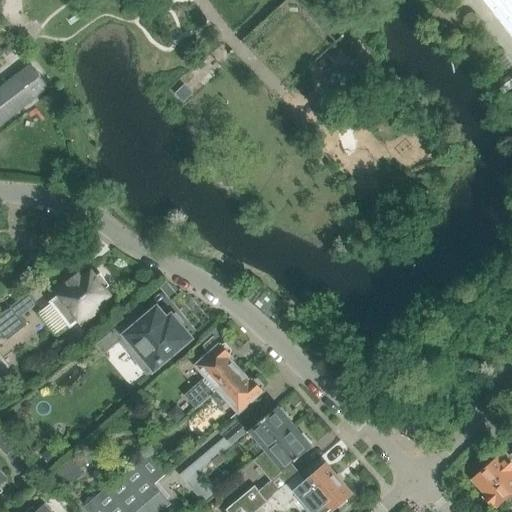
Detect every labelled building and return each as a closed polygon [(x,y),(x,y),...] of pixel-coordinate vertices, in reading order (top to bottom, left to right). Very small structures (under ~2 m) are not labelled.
[(511,0),(481,0),(489,9),(511,37),(511,0)] [(0,129),(50,90),(37,73),(32,68),(0,93),(0,129)] [(329,82),(341,90),(350,76),(338,69),(329,82)] [(181,88),(175,93),(184,102),(189,97),(181,88)] [(7,269),(1,274),(9,284),(15,279),(7,269)] [(100,274),(94,278),(90,272),(79,281),(76,278),(68,285),(66,282),(56,289),(60,294),(50,302),(71,329),(81,321),(84,325),(99,314),(93,307),(109,295),(104,290),(109,286),(100,274)] [(19,316),(36,303),(28,294),(0,316),(0,337),(3,336),(7,341),(26,325),(19,316)] [(136,310),(111,331),(120,341),(147,372),(185,338),(164,316),(160,320),(150,308),(142,315),(136,310)] [(227,343),(223,344),(215,336),(204,346),(210,353),(196,366),(207,377),(186,396),(197,408),(210,396),(240,369),(230,357),(232,355),(231,353),(233,350),(227,343)] [(252,378),(250,380),(240,369),(210,396),(221,408),(229,401),(239,413),(264,391),(262,389),(265,386),(258,379),(254,380),(252,378)] [(296,397),(289,402),(295,408),(301,402),(296,397)] [(177,407),(167,415),(175,425),(185,416),(177,407)] [(278,407),(251,430),(261,443),(268,450),(295,427),(288,420),(291,418),(282,407),(280,409),(278,407)] [(226,439),(181,476),(205,504),(215,495),(209,488),(197,473),(231,445),(246,432),(239,423),(224,436),(226,439)] [(256,486),(227,511),(228,511),(255,511),(275,496),(300,474),(301,474),(293,464),(310,449),(312,447),(311,446),(313,444),(304,434),(302,436),(295,427),(268,450),(256,460),(260,464),(274,481),(267,486),(267,485),(260,491),(256,486)] [(50,449),(42,456),(52,469),(61,461),(50,449)] [(154,484),(166,474),(149,452),(85,506),(90,511),(160,511),(170,504),(160,492),(154,484)] [(504,452),(473,480),(486,495),(485,499),(492,507),(496,505),(497,507),(505,501),(511,493),(511,453),(508,457),(504,452)] [(80,469),(87,462),(79,454),(52,477),(60,486),(66,480),(73,483),(82,476),(80,469)] [(300,474),(275,496),(284,507),(297,496),(311,511),(331,511),(336,508),(341,508),(347,503),(347,498),(352,494),(350,492),(352,491),(345,484),(344,485),(336,475),(336,472),(331,466),(329,467),(327,464),(306,482),(300,474)] [(219,477),(212,483),(218,491),(218,492),(226,485),(219,477)]
